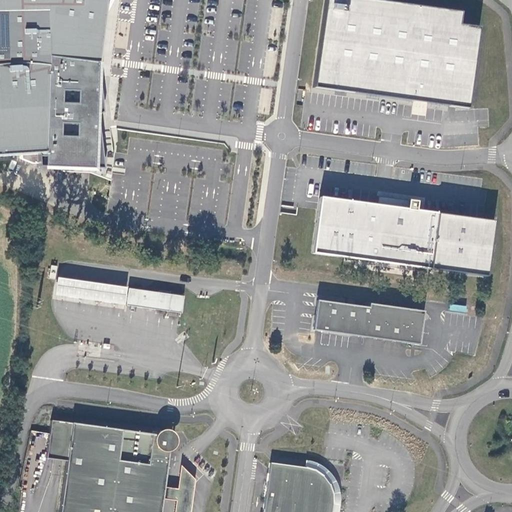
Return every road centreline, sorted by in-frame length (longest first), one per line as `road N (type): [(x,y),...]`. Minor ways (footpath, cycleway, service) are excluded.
road 1 (unclassified): [(223,397),(186,409),(44,387),(26,404),(7,511)]
road 2 (unclassified): [(282,136),(253,365)]
road 3 (unclassified): [(282,136),(431,157),(511,154)]
road 4 (unclassified): [(300,0),(282,136)]
